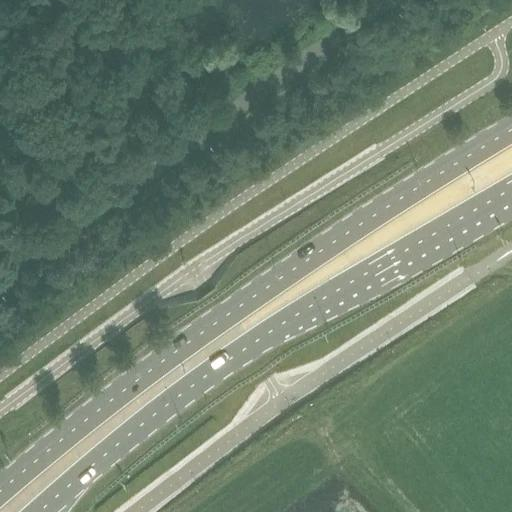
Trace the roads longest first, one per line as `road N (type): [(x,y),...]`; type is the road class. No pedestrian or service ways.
road 1 (primary): [(511,130),(165,361),(0,491)]
road 2 (primary): [(43,511),(257,341),(511,189)]
